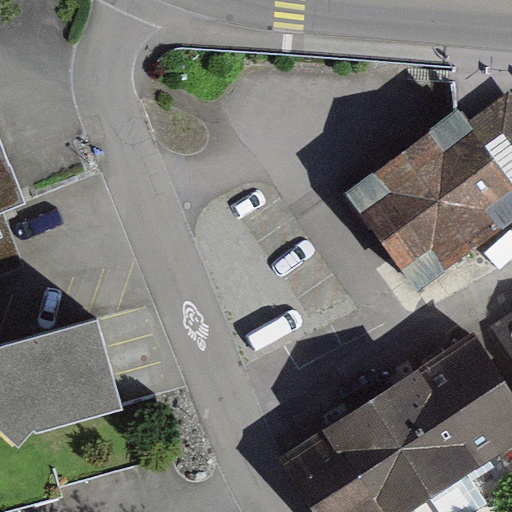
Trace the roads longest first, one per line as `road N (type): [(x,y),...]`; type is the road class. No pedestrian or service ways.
road 1 (residential): [(244,430),(115,128),(107,86),(118,27),(133,0)]
road 2 (residential): [(244,430),(511,279)]
